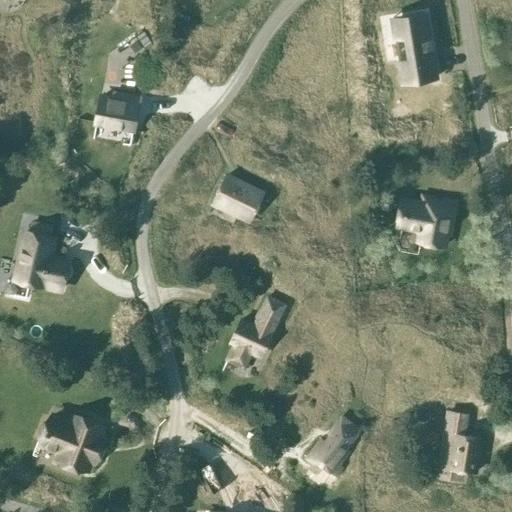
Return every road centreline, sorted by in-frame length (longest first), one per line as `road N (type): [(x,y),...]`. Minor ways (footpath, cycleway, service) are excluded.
road 1 (residential): [(149,511),(175,399),(142,208),(156,176),(227,91),(264,29),(300,0)]
road 2 (residential): [(462,0),(507,267)]
